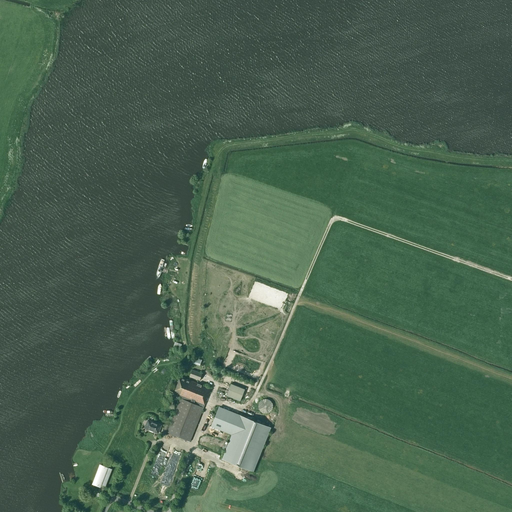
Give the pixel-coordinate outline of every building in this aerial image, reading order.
[(243,371),(245,365),(237,362),(235,368),(243,371)] [(190,377),(200,380),(202,373),(192,370),(190,377)] [(181,396),(170,425),(166,424),(163,431),(190,441),(211,389),(189,380),(180,377),(174,392),(180,395),(179,395),(181,396)] [(241,402),(245,390),(230,385),(226,396),(241,402)] [(260,411),(272,412),(272,401),(261,401),(260,411)] [(232,434),(222,459),(253,472),(271,427),(219,406),(211,426),(232,434)] [(158,433),(161,425),(148,420),(145,428),(149,430),(153,432),(153,431),(158,433)] [(107,467),(107,469),(102,467),(95,484),(99,485),(100,484),(105,486),(112,469),(107,467)] [(191,488),(197,490),(202,477),(196,475),(191,488)]
